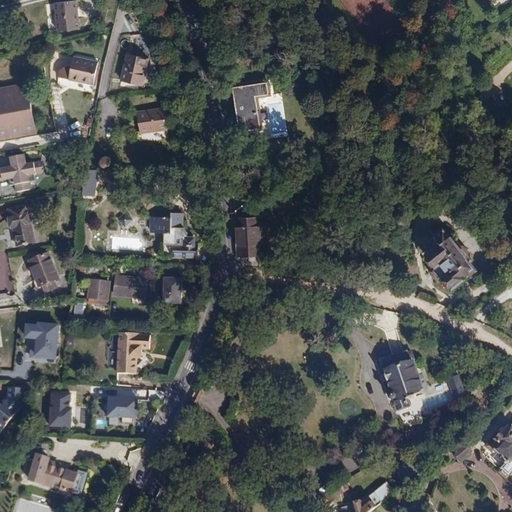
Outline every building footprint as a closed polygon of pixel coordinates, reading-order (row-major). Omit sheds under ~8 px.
[(78,30),(75,1),(52,3),(55,33),(78,30)] [(147,59),(125,54),(120,81),(142,85),(147,59)] [(96,62),(73,57),(68,79),(91,85),(96,62)] [(264,82),(228,88),(231,102),(235,101),(239,127),(235,128),(236,134),(259,130),(254,102),(249,103),(249,99),(266,96),(264,82)] [(0,139),(34,134),(26,84),(0,89),(0,139)] [(164,107),(135,111),(138,135),(166,131),(164,107)] [(124,150),(126,147),(127,142),(124,134),(116,131),(108,134),(104,142),(107,149),(108,150),(116,154),(124,150)] [(30,192),(27,175),(42,173),(40,161),(24,163),(23,154),(7,157),(9,165),(0,166),(0,182),(12,181),(14,194),(30,192)] [(113,166),(114,165),(115,162),(113,157),(109,156),(107,156),(104,157),(102,162),(103,165),(104,166),(108,168),(113,166)] [(11,219),(7,219),(10,230),(13,229),(17,245),(32,242),(25,207),(9,211),(11,219)] [(157,258),(193,259),(194,236),(183,236),(183,214),(149,213),(149,233),(158,233),(157,258)] [(258,258),(262,257),(261,217),(235,217),(235,258),(237,258),(258,258)] [(466,257),(464,258),(448,237),(422,258),(431,270),(434,268),(441,278),(439,279),(450,293),(476,272),(470,265),(472,264),(466,257)] [(47,254),(29,261),(37,285),(56,279),(47,254)] [(258,266),(258,258),(237,258),(242,266),(258,266)] [(182,277),(162,277),(161,303),(181,304),(182,277)] [(147,281),(117,279),(116,297),(134,297),(134,295),(146,296),(147,281)] [(110,284),(93,281),(91,299),(108,301),(110,284)] [(74,302),(74,319),(83,319),(83,302),(74,302)] [(36,324),(24,323),(23,338),(34,339),(33,358),(55,359),(58,323),(36,322),(36,324)] [(148,353),(149,349),(156,349),(156,336),(145,335),(145,333),(124,332),(122,374),(143,375),(144,353),(148,353)] [(410,350),(395,355),(396,358),(386,361),(395,388),(393,391),(395,397),(398,398),(402,409),(413,405),(411,399),(419,397),(418,394),(426,391),(416,362),(418,360),(415,351),(411,352),(410,350)] [(95,361),(85,359),(82,378),(92,380),(95,361)] [(451,391),(462,390),(461,377),(449,378),(451,391)] [(48,426),(70,427),(71,407),(70,407),(71,392),(50,391),(48,426)] [(107,396),(106,417),(136,418),(137,397),(107,396)] [(0,419),(7,425),(21,409),(9,399),(2,407),(0,405),(0,419)] [(511,429),(508,426),(496,438),(495,436),(486,445),(492,451),(494,449),(508,462),(502,468),(508,475),(511,470),(511,429)] [(469,444),(458,453),(463,460),(475,451),(469,444)] [(44,485),(50,463),(47,462),(48,459),(33,455),(25,479),(44,485)] [(58,465),(50,463),(44,485),(62,491),(68,472),(57,468),(58,465)] [(68,472),(62,491),(72,495),(78,474),(68,472)] [(347,477),(336,486),(344,492),(351,486),(347,477)] [(369,511),(397,490),(389,480),(372,493),(371,491),(344,511),(369,511)] [(17,492),(9,510),(12,511),(31,511),(34,504),(28,501),(29,499),(17,492)] [(327,511),(332,505),(324,498),(319,504),(327,511)]
